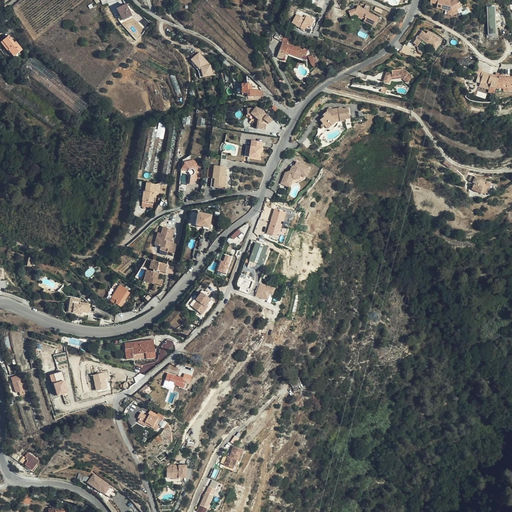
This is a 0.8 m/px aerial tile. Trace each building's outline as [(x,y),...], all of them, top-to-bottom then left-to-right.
[(458,0),(455,0),(454,1),(451,2),(438,0),(437,5),(437,10),(447,11),(451,12),(456,10),(461,7),(458,0)] [(132,15),(126,4),(118,9),(123,20),(132,15)] [(377,25),(381,15),(369,11),(371,7),(367,5),(366,8),(359,6),(358,9),(351,12),(353,17),(357,14),(360,13),(368,16),(368,18),(367,21),(377,25)] [(497,34),(496,6),(488,6),(488,34),(497,34)] [(304,31),(306,28),(307,25),(310,27),(314,21),(306,15),(304,18),(297,14),(292,23),(304,31)] [(423,41),(426,43),(428,35),(427,34),(423,31),(414,44),(419,47),(422,43),(423,41)] [(12,49),(17,44),(11,35),(5,40),(12,49)] [(426,43),(428,45),(429,44),(438,50),(443,43),(434,37),(433,38),(428,35),(426,43)] [(282,38),(280,44),(302,51),(303,48),(307,49),(308,47),(308,46),(282,38)] [(10,50),(12,49),(5,40),(2,42),(9,51),(10,50)] [(19,42),(17,44),(12,49),(10,50),(16,56),(25,49),(19,42)] [(285,53),(304,59),(306,50),(307,49),(303,48),(302,51),(280,44),(276,59),(283,61),(285,53)] [(214,75),(211,65),(200,52),(192,59),(201,69),(202,69),(204,77),(214,75)] [(92,101),(34,54),(23,67),(81,114),(92,101)] [(316,63),(315,60),(314,61),(311,55),(307,57),(310,65),(313,67),(314,65),(316,67),(318,64),(316,63)] [(382,70),(382,71),(384,72),(383,75),(381,75),(379,80),(386,82),(387,78),(398,76),(405,80),(408,75),(403,72),(404,71),(397,67),(388,68),(388,69),(382,70)] [(494,92),(495,90),(498,80),(499,77),(497,77),(497,79),(497,81),(493,80),(493,78),(494,77),(481,73),(479,79),(481,79),(479,86),(488,89),(488,90),(494,92)] [(503,77),(499,77),(498,80),(495,90),(502,91),(502,89),(511,90),(511,87),(511,77),(511,78),(506,78),(506,80),(503,80),(503,77)] [(252,91),(252,86),(250,86),(250,84),(242,84),(242,93),(248,93),(248,97),(263,97),(263,91),(252,91)] [(259,110),(256,107),(254,110),(253,108),(247,108),(247,112),(247,114),(252,114),(259,120),(265,114),(261,112),(263,110),(261,108),(259,110)] [(350,118),(349,108),(344,108),(342,108),(333,109),(332,108),(331,107),(330,108),(329,108),(328,109),(328,110),(328,111),(324,115),(325,116),(321,120),(325,125),(330,122),(333,125),(337,121),(345,120),(346,118),(350,118)] [(247,114),(247,112),(245,112),(245,115),(256,124),(259,120),(252,114),(247,114)] [(273,119),(267,114),(264,118),(270,123),(273,119)] [(184,125),(192,127),(193,118),(185,117),(184,125)] [(195,126),(203,127),(205,119),(197,118),(195,126)] [(166,184),(177,123),(170,122),(160,183),(161,183),(160,184),(166,184)] [(158,124),(156,131),(147,172),(154,174),(165,125),(158,124)] [(147,172),(156,131),(148,129),(139,171),(147,172)] [(262,148),(252,146),(252,147),(250,157),(260,159),(262,148)] [(198,184),(203,163),(185,159),(182,171),(192,173),(190,182),(198,184)] [(292,167),(289,173),(288,175),(285,174),(281,183),(290,186),(292,180),(301,174),(306,176),(311,167),(297,162),(296,166),(292,167)] [(215,166),(212,178),(215,178),(212,188),(219,190),(222,177),(225,178),(227,168),(215,166)] [(303,178),(306,176),(301,174),(292,180),(290,186),(292,187),(292,185),(303,178)] [(480,179),(473,176),(470,182),(474,183),(471,189),(483,195),(488,184),(480,180),(480,179)] [(140,202),(142,203),(151,205),(154,186),(145,184),(143,192),(142,192),(140,202)] [(275,209),(267,234),(277,236),(278,233),(280,233),(283,224),(281,224),(282,221),(283,222),(287,213),(275,209)] [(210,226),(212,216),(199,214),(197,225),(204,227),(204,225),(210,226)] [(174,230),(164,227),(162,234),(158,245),(169,248),(168,251),(171,252),(174,242),(171,242),(172,238),(174,230)] [(234,239),(242,232),(239,229),(231,236),(234,239)] [(158,245),(162,234),(159,233),(155,247),(168,251),(169,248),(158,245)] [(267,248),(256,244),(249,261),(260,265),(262,259),(264,260),(266,256),(264,255),(267,248)] [(223,261),(219,270),(226,273),(232,257),(227,255),(224,262),(223,261)] [(157,272),(159,265),(151,263),(149,270),(153,271),(153,274),(145,271),(142,282),(154,286),(154,285),(159,286),(160,282),(156,281),(158,275),(156,275),(157,272)] [(167,267),(159,265),(157,272),(164,274),(167,267)] [(257,296),(269,300),(271,294),(274,295),(276,288),(261,283),(257,296)] [(122,307),(132,291),(121,284),(113,298),(117,301),(116,303),(122,307)] [(211,300),(201,292),(191,307),(203,315),(208,308),(206,307),(207,305),(211,300)] [(70,311),(81,313),(81,311),(84,312),(90,313),(92,304),(83,302),(83,300),(78,299),(77,303),(72,302),(70,311)] [(155,357),(153,339),(124,343),(126,358),(133,357),(133,358),(145,357),(145,358),(155,357)] [(53,373),(50,374),(52,383),(54,382),(57,396),(69,393),(63,371),(53,374),(53,373)] [(108,372),(94,374),(96,390),(110,389),(108,372)] [(178,377),(167,373),(165,380),(174,382),(173,384),(183,388),(185,382),(184,382),(181,381),(182,379),(183,377),(178,376),(178,377)] [(25,382),(22,375),(11,378),(16,393),(24,390),(22,383),(25,382)] [(137,417),(139,418),(145,421),(144,423),(146,424),(157,431),(159,426),(157,425),(160,420),(162,421),(164,416),(157,412),(154,417),(149,414),(148,416),(141,412),(137,417)] [(233,444),(230,451),(232,451),(231,455),(229,455),(228,454),(223,464),(232,468),(236,459),(239,460),(243,449),(233,444)] [(26,455),(28,456),(30,457),(28,459),(26,463),(34,469),(40,460),(29,452),(26,455)] [(240,461),(239,460),(236,459),(232,468),(223,464),(222,466),(235,472),(240,461)] [(164,470),(164,476),(168,477),(168,479),(168,481),(176,481),(176,479),(183,479),(184,467),(175,466),(175,468),(169,468),(169,470),(164,470)] [(102,490),(106,493),(111,486),(94,474),(88,483),(101,492),(102,490)] [(218,481),(211,478),(208,484),(215,487),(218,481)] [(215,487),(208,484),(205,491),(205,490),(199,505),(206,508),(215,487)] [(111,486),(106,493),(110,496),(115,489),(111,486)]
